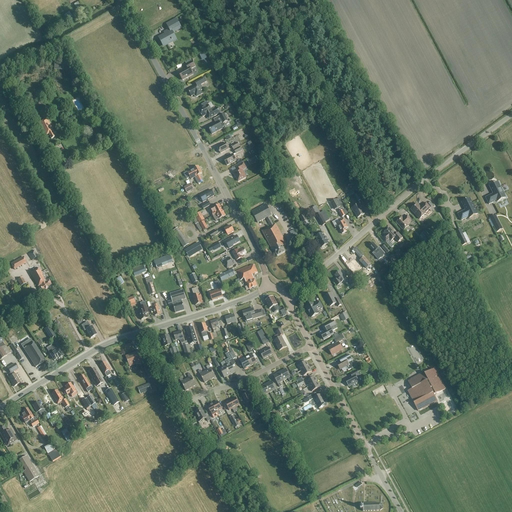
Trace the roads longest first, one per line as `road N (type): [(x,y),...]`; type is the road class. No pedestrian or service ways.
road 1 (tertiary): [(266,286),(238,215),(118,0)]
road 2 (residential): [(0,407),(102,346),(266,286)]
road 3 (unclassified): [(287,301),(413,187),(511,114)]
road 4 (track): [(137,333),(38,135)]
road 5 (tertiary): [(399,511),(310,345)]
road 6 (track): [(142,332),(214,466)]
road 7 (residential): [(185,403),(310,345)]
